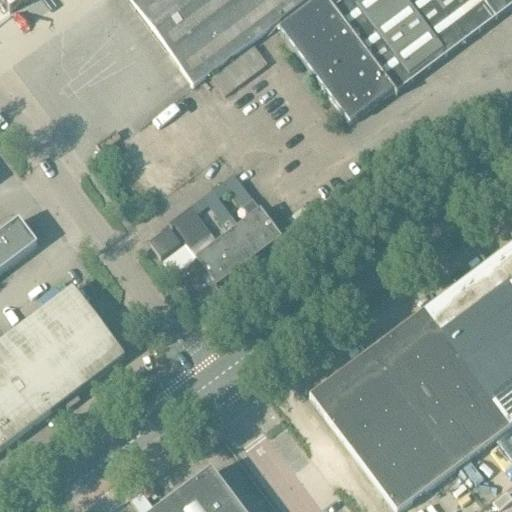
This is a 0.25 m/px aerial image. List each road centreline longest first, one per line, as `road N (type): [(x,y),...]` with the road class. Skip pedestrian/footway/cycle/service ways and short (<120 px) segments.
road 1 (unknown): [(294,500),(331,460),(299,402),(303,391),(511,231)]
road 2 (tertiary): [(210,384),(511,155)]
road 3 (unclassified): [(50,175),(210,384)]
road 4 (tertiary): [(41,511),(210,384)]
road 5 (unclassified): [(210,384),(303,511)]
road 6 (unknown): [(21,197),(54,241),(55,256),(50,269),(0,308)]
